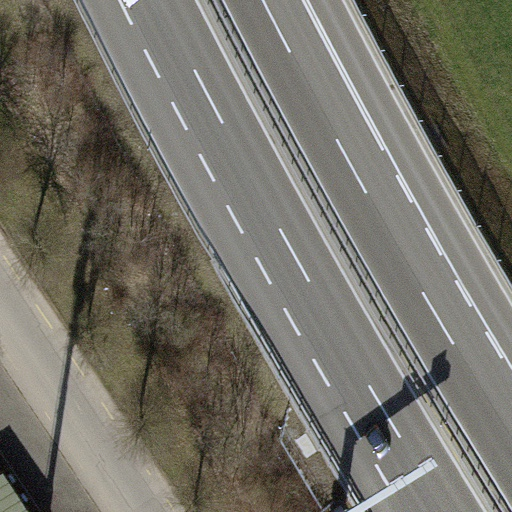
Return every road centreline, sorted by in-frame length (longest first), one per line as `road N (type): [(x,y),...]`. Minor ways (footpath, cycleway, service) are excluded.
road 1 (motorway): [(159,0),(297,259),(446,511)]
road 2 (motorway): [(511,435),(359,176)]
road 3 (unclassified): [(0,295),(143,511)]
road 4 (motorway): [(359,176),(264,0)]
road 5 (motorway): [(359,176),(297,0)]
